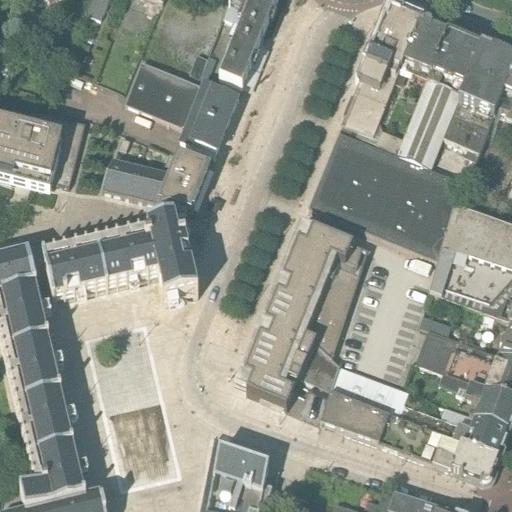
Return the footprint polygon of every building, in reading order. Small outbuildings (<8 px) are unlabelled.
[(98,0),(89,21),(101,26),(111,0),(98,0)] [(166,0),(141,0),(162,9),(166,0)] [(233,0),(228,13),(269,29),(280,0),(233,0)] [(239,36),(262,46),(269,29),(228,13),(227,12),(221,26),(240,33),(239,36)] [(366,71),(364,76),(395,89),(420,27),(419,27),(419,28),(398,19),(398,20),(397,20),(396,20),(396,21),(389,24),(388,24),(387,24),(387,25),(386,24),(371,60),(370,59),(366,69),(365,69),(365,71),(366,71)] [(419,78),(428,81),(446,39),(429,33),(421,30),(421,28),(420,27),(395,89),(401,91),(407,77),(417,81),(419,78)] [(232,53),(255,62),(262,46),(239,36),(237,41),(233,40),(229,52),(232,53)] [(464,46),(446,39),(428,81),(401,145),(394,162),(412,169),(464,46)] [(430,176),(442,146),(480,53),(464,46),(412,169),(430,176)] [(241,96),(248,79),(255,62),(232,53),(218,87),(241,96)] [(480,53),(442,146),(460,153),(498,60),(480,53)] [(200,84),(208,64),(196,60),(188,79),(200,84)] [(511,66),(498,60),(460,153),(479,161),(496,118),(511,80),(511,66)] [(144,119),(148,121),(167,128),(171,120),(174,111),(193,118),(196,111),(202,95),(142,70),(132,93),(142,97),(151,101),(144,119)] [(364,76),(341,130),(373,143),(395,89),(364,76)] [(511,80),(496,118),(504,121),(503,124),(511,127),(511,125),(511,80)] [(35,98),(16,93),(13,104),(32,109),(35,98)] [(202,95),(196,111),(229,124),(236,108),(235,107),(235,108),(227,105),(230,100),(216,95),(214,100),(202,95)] [(223,141),(229,124),(196,111),(193,118),(174,111),(171,120),(223,141)] [(36,138),(0,128),(0,185),(50,198),(52,188),(68,193),(85,131),(40,120),(36,138)] [(181,149),(206,159),(208,153),(215,156),(215,157),(216,157),(223,141),(171,120),(167,128),(186,136),(181,149)] [(380,136),(374,154),(394,162),(401,145),(380,136)] [(438,268),(453,215),(461,190),(430,176),(412,169),(394,162),(374,154),(338,139),(307,215),(438,268)] [(130,146),(122,143),(118,155),(126,157),(130,146)] [(173,172),(177,162),(169,159),(166,166),(164,171),(173,172)] [(173,172),(169,183),(158,211),(162,212),(163,214),(169,213),(190,220),(208,174),(177,162),(173,172)] [(112,169),(101,197),(158,211),(169,183),(112,169)] [(511,234),(453,215),(438,268),(430,299),(499,324),(505,308),(511,310),(511,234)] [(22,511),(103,511),(101,499),(85,503),(42,313),(68,306),(157,282),(162,309),(186,303),(197,300),(184,247),(178,248),(174,229),(56,255),(0,269),(0,353),(34,491),(19,493),(22,511)] [(249,358),(242,374),(246,376),(244,380),(252,383),(246,399),(262,405),(285,415),(286,415),(300,385),(315,351),(331,367),(361,279),(359,278),(355,277),(361,260),(362,258),(362,257),(304,233),(296,252),(292,251),(281,278),(279,283),(283,285),(276,301),(273,299),(262,326),(265,328),(259,343),(255,342),(249,358)] [(511,310),(505,308),(499,324),(511,329),(511,310)] [(423,321),(422,321),(418,333),(419,333),(427,336),(429,337),(434,325),(423,321)] [(511,331),(500,364),(511,367),(511,331)] [(415,370),(441,380),(511,405),(511,367),(500,364),(427,336),(415,370)] [(300,385),(330,399),(378,418),(499,464),(509,437),(468,422),(444,413),(439,426),(403,411),(407,399),(338,373),(331,367),(315,351),(300,385)] [(511,405),(441,380),(437,390),(456,397),(456,399),(479,408),(476,418),(470,416),(468,422),(509,437),(509,435),(510,435),(511,429),(511,405)] [(378,418),(330,399),(320,430),(367,447),(378,418)] [(499,464),(378,418),(367,447),(377,451),(432,471),(450,478),(451,479),(451,478),(462,482),(461,483),(462,483),(462,482),(480,488),(482,489),(483,489),(485,489),(486,488),(488,487),(489,486),(490,485),(491,484),(499,464)] [(0,452),(6,454),(7,450),(12,432),(0,428),(0,452)] [(266,511),(271,499),(264,497),(271,475),(261,471),(263,461),(214,445),(206,485),(200,511),(266,511)] [(364,511),(422,511),(417,510),(416,509),(415,510),(393,502),(382,499),(378,511),(367,507),(364,511)]
